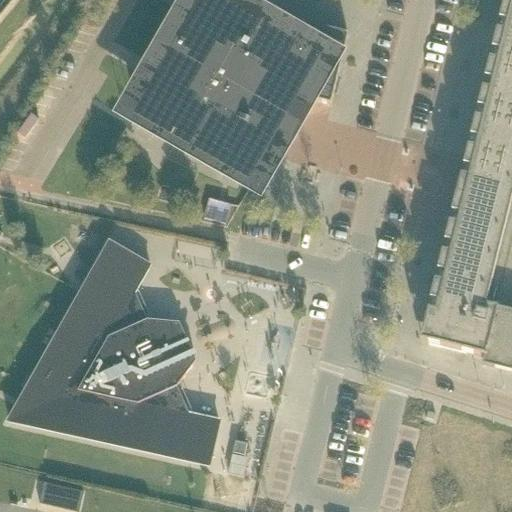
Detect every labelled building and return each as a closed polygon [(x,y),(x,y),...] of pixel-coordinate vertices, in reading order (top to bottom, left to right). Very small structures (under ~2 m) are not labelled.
[(245,173),(255,179),(301,99),(331,106),(348,36),(283,22),(280,37),(252,20),(253,18),(250,16),(259,0),(199,0),(159,68),(162,69),(154,82),(137,111),(245,173)] [(511,0),(505,0),(421,344),(484,359),(482,368),(511,375),(511,0)] [(203,220),(225,226),(230,207),(208,201),(203,220)] [(147,322),(136,296),(151,269),(110,246),(10,424),(209,468),(219,422),(189,416),(177,389),(196,364),(179,325),(147,322)] [(427,412),(425,419),(433,422),(435,415),(427,412)] [(236,443),(233,455),(245,457),(247,446),(236,443)] [(232,456),(228,476),(244,479),(248,460),(232,456)]
